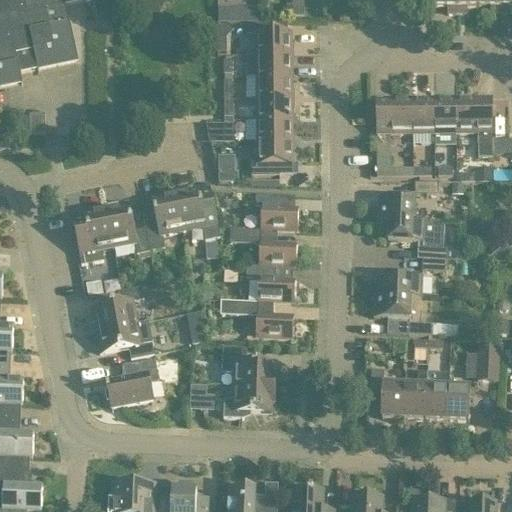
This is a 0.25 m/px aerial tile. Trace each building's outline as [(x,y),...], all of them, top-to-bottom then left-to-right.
[(0,0),(0,89),(22,85),(20,76),(76,64),(66,15),(60,17),(58,9),(64,8),(92,2),(92,0),(0,0)] [(455,0),(433,0),(434,10),(447,10),(447,17),(456,17),(456,10),(455,0)] [(455,0),(456,10),(456,17),(465,17),(465,10),(478,10),(477,0),(455,0)] [(477,0),(478,10),(490,10),(491,17),(499,17),(499,10),(499,0),(477,0)] [(511,0),(499,0),(499,10),(499,17),(508,17),(508,9),(511,9),(511,0)] [(230,11),(218,11),(218,26),(228,26),(230,25),(230,11)] [(287,25),(247,26),(247,36),(256,36),(256,58),(291,58),(291,36),(287,36),(287,25)] [(227,40),(217,40),(218,55),(226,55),(227,40)] [(291,58),(256,58),(256,80),(291,80),(291,58)] [(233,62),(224,62),(224,76),(233,76),(233,62)] [(291,80),(256,80),(256,102),(268,102),(292,101),(291,80)] [(224,83),(224,102),(233,102),(233,83),(224,83)] [(268,102),(256,102),(257,123),(292,123),(292,101),(268,102)] [(477,102),(455,102),(456,132),(456,137),(478,137),(478,161),(492,161),(491,101),(477,102)] [(224,102),(224,120),(233,120),(233,102),(224,102)] [(390,103),(376,103),(376,138),(390,138),(412,138),(412,115),(412,102),(390,103)] [(434,102),(412,102),(412,115),(412,138),(413,138),(430,137),(434,137),(434,102)] [(455,102),(434,102),(434,137),(456,137),(456,132),(455,102)] [(45,116),(29,116),(29,136),(45,136),(45,116)] [(292,123),(257,123),(257,145),(292,144),(292,123)] [(234,126),(224,126),(224,145),(234,145),(234,126)] [(253,157),(251,161),(251,179),(279,179),(279,167),(292,167),(292,144),(257,145),(257,157),(253,157)] [(391,156),(376,157),(377,181),(413,180),(413,171),(391,171),(391,156)] [(452,170),(438,171),(438,179),(452,179),(452,170)] [(476,170),(476,184),(491,184),(491,170),(476,170)] [(431,171),(413,171),(413,180),(431,180),(431,171)] [(218,176),(218,186),(238,186),(238,176),(235,176),(218,176)] [(475,176),(461,176),(461,185),(475,185),(475,176)] [(434,185),(414,186),(414,198),(438,198),(438,185),(435,185),(434,185)] [(453,186),(453,196),(463,196),(463,186),(453,186)] [(198,192),(175,196),(182,235),(202,232),(205,244),(220,241),(214,212),(211,194),(199,196),(198,192)] [(155,223),(144,225),(145,232),(149,255),(166,252),(163,239),(182,235),(175,196),(151,201),(155,223)] [(256,197),(255,210),(261,210),(270,210),(271,198),(256,197)] [(379,200),(378,223),(388,223),(414,224),(414,223),(415,202),(379,200)] [(128,205),(105,209),(113,252),(136,247),(137,258),(149,255),(145,232),(133,234),(128,205)] [(84,219),(72,222),(77,245),(81,269),(103,264),(101,254),(113,252),(105,209),(83,214),(84,219)] [(261,225),(260,234),(271,234),(285,235),(297,236),(298,225),(298,212),(294,211),(270,210),(261,210),(261,225)] [(220,221),(220,231),(230,232),(230,225),(227,222),(220,221)] [(388,223),(387,245),(418,246),(417,262),(422,263),(446,264),(465,264),(466,254),(447,254),(447,252),(443,251),(444,224),(414,223),(414,224),(388,223)] [(230,233),(230,247),(260,248),(260,246),(260,234),(230,233)] [(260,248),(259,270),(267,270),(296,272),(297,247),(260,246),(260,248)] [(422,263),(421,275),(445,276),(446,264),(422,263)] [(247,270),(246,283),(258,283),(257,306),(294,307),(295,283),(267,282),(267,270),(259,270),(247,270)] [(385,299),(410,300),(410,301),(421,302),(422,279),(386,277),(385,299)] [(100,285),(86,288),(88,299),(102,297),(100,285)] [(121,307),(91,312),(95,335),(137,327),(133,304),(144,302),(142,290),(121,294),(118,295),(121,307)] [(204,291),(204,303),(212,303),(212,291),(204,291)] [(375,299),(374,321),(386,322),(410,323),(410,301),(410,300),(385,299),(375,299)] [(0,355),(12,356),(13,330),(0,329),(0,302),(2,303),(0,302),(0,355)] [(221,305),(221,319),(257,320),(257,318),(257,306),(221,305)] [(257,320),(256,342),(293,343),(294,319),(257,318),(257,320)] [(496,321),(496,337),(507,337),(507,322),(496,321)] [(137,327),(95,335),(99,357),(129,351),(132,363),(155,359),(152,347),(148,325),(137,327)] [(409,327),(409,339),(428,339),(432,340),(451,340),(456,341),(457,329),(431,328),(409,327)] [(200,337),(191,339),(192,347),(200,345),(200,337)] [(413,344),(413,352),(428,352),(428,345),(413,344)] [(476,383),(476,385),(498,386),(500,345),(478,344),(477,359),(476,383)] [(428,345),(428,352),(441,353),(441,346),(428,345)] [(223,350),(222,376),(233,376),(232,391),(274,392),(275,380),(273,380),(273,368),(246,367),(247,351),(223,350)] [(0,407),(18,408),(18,409),(22,409),(23,383),(9,382),(12,356),(0,355),(0,407)] [(129,380),(106,384),(111,412),(153,404),(150,387),(159,385),(155,363),(127,368),(129,380)] [(371,374),(371,383),(384,384),(384,375),(371,374)] [(403,416),(403,423),(425,423),(426,404),(426,389),(427,377),(427,375),(418,375),(417,389),(405,389),(403,416)] [(383,388),(381,422),(403,423),(403,416),(405,389),(383,388)] [(190,389),(189,413),(201,413),(202,390),(190,389)] [(426,404),(425,423),(446,424),(448,390),(426,389),(426,404)] [(448,390),(446,424),(468,425),(470,391),(448,390)] [(224,403),(224,421),(244,422),(244,415),(250,416),(271,416),(271,405),(274,405),(274,392),(232,391),(232,403),(224,403)] [(0,460),(26,461),(26,462),(32,462),(33,436),(16,436),(18,409),(22,409),(18,409),(18,408),(0,407),(0,460)] [(0,500),(3,501),(2,511),(40,511),(42,490),(27,489),(28,462),(32,462),(26,462),(26,461),(0,460),(0,500)] [(108,502),(107,511),(154,511),(156,488),(147,487),(113,486),(112,503),(108,502)] [(159,506),(158,511),(207,511),(208,501),(196,501),(196,493),(193,493),(193,489),(179,489),(178,492),(171,492),(171,507),(159,506)] [(229,491),(228,511),(277,511),(265,511),(265,506),(254,506),(255,492),(229,491)] [(294,494),(293,511),(321,511),(322,495),(294,494)] [(354,500),(353,511),(381,511),(381,502),(354,500)] [(413,503),(413,511),(444,511),(445,505),(413,503)]
